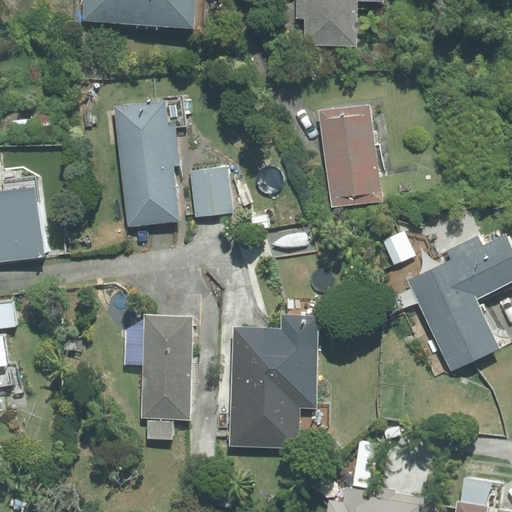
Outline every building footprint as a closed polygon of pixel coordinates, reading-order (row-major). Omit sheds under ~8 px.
[(84,0),(84,18),(195,23),(195,0),(84,0)] [(383,3),(383,0),(297,0),(297,20),(306,20),(305,46),(357,48),(359,2),(383,3)] [(168,120),(166,95),(114,101),(128,224),(180,217),(174,162),(180,161),(175,120),(168,120)] [(384,197),(371,97),(319,104),(332,204),(384,197)] [(16,137),(54,133),(52,112),(32,114),(32,116),(14,118),(16,137)] [(195,215),(233,210),(228,164),(189,169),(195,215)] [(276,219),(296,211),(291,199),(271,206),(276,219)] [(511,274),(511,238),(505,225),(482,237),(477,229),(446,245),(449,252),(405,274),(453,367),(501,342),(476,293),(511,274)] [(13,302),(0,303),(0,326),(16,324),(13,302)] [(192,417),(193,310),(143,309),(142,416),(147,417),(147,435),(174,435),(174,416),(192,417)] [(318,383),(320,310),(283,309),(282,324),(234,322),(232,380),(270,381),(269,419),(297,419),(298,382),(318,383)] [(456,511),(498,511),(503,481),(467,476),(465,497),(459,496),(456,511)] [(237,478),(217,477),(216,492),(236,493),(237,478)] [(434,511),(437,496),(398,490),(398,487),(377,484),(377,487),(348,482),(346,498),(330,496),(327,511),(434,511)]
